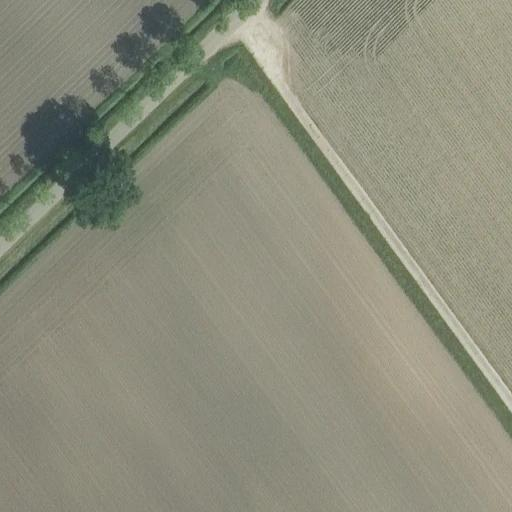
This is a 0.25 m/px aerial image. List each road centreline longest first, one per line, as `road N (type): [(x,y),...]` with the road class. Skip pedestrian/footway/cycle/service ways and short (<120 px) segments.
road 1 (track): [(511,399),(239,23)]
road 2 (unclassified): [(0,255),(264,0)]
